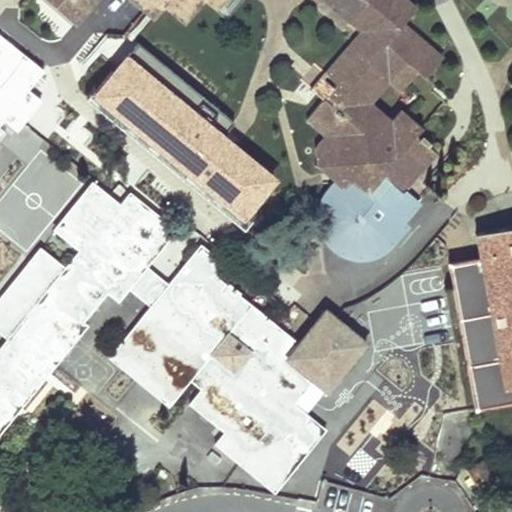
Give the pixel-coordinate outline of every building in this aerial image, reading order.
[(139,0),(156,15),(164,6),(179,19),(195,0),(47,0),(75,23),(94,0),(139,0)] [(119,30),(133,1),(131,0),(102,0),(94,18),(119,30)] [(195,0),(179,19),(184,24),(203,1),(204,0),(195,0)] [(366,246),(377,243),(397,219),(387,210),(383,207),(371,205),(369,193),(384,177),(398,189),(410,175),(415,179),(431,161),(426,157),(432,149),(421,139),(417,143),(412,139),(416,135),(422,127),(406,114),(396,123),(387,135),(349,104),(381,65),(389,71),(404,85),(418,69),(427,75),(440,60),(400,27),(404,22),(412,12),(397,0),(332,0),(363,25),(359,29),(365,34),(357,44),(352,39),(324,73),(336,82),(323,98),(309,114),(328,131),(325,135),(316,146),(317,162),(327,162),(327,172),(350,184),(337,200),(333,196),(330,205),(328,214),(328,220),(330,227),(335,234),(338,239),(345,243),(358,247),(366,246)] [(363,25),(332,0),(324,0),(359,29),(363,25)] [(416,7),(407,0),(397,0),(412,12),(416,7)] [(444,56),(404,22),(400,27),(440,60),(444,56)] [(357,44),(365,34),(359,29),(352,39),(357,44)] [(0,121),(2,119),(17,130),(21,125),(32,112),(18,101),(28,90),(45,68),(5,36),(0,42),(0,121)] [(277,178),(127,57),(94,97),(244,219),(277,178)] [(367,99),(389,71),(381,65),(349,104),(387,135),(396,123),(367,99)] [(324,73),(311,88),(323,98),(336,82),(324,73)] [(39,100),(28,90),(18,101),(32,112),(39,100)] [(309,114),(306,118),(325,135),(328,131),(309,114)] [(398,189),(383,207),(387,210),(402,194),(415,179),(410,175),(398,189)] [(397,219),(411,202),(424,187),(422,185),(415,179),(402,194),(387,210),(397,219)] [(119,204),(93,183),(83,194),(110,216),(119,204)] [(0,333),(6,339),(0,346),(0,424),(83,321),(107,291),(115,297),(128,281),(132,284),(154,302),(151,305),(186,333),(176,345),(201,365),(188,381),(199,390),(192,400),(227,428),(223,433),(215,443),(275,491),(326,428),(293,402),(310,381),(324,391),(364,342),(325,311),(297,345),(285,360),(274,351),(282,341),(270,331),(245,311),(250,306),(214,277),(221,268),(197,248),(168,284),(165,289),(142,271),(139,268),(172,226),(129,192),(119,204),(110,216),(83,194),(54,230),(79,251),(64,269),(38,248),(0,295),(0,333)] [(146,267),(176,230),(172,226),(139,268),(142,271),(146,267)] [(477,408),(511,401),(511,239),(474,246),(480,275),(452,280),(477,408)] [(225,264),(200,245),(197,248),(221,268),(225,264)] [(165,289),(168,284),(146,267),(142,271),(165,289)] [(129,287),(132,284),(128,281),(115,297),(119,300),(129,287)] [(151,305),(154,302),(132,284),(129,287),(151,305)] [(151,305),(106,361),(165,409),(188,381),(201,365),(176,345),(186,333),(151,305)] [(274,326),(250,306),(245,311),(270,331),(274,326)] [(285,360),(297,345),(274,326),(270,331),(282,341),(274,351),(285,360)] [(227,428),(192,400),(187,405),(223,433),(227,428)] [(491,453),(475,466),(490,485),(506,472),(491,453)]
